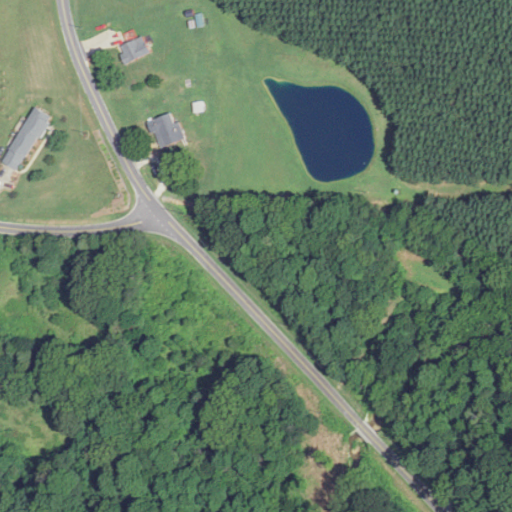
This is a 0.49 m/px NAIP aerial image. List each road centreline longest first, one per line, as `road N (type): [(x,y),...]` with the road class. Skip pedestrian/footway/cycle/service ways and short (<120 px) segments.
road 1 (residential): [(441,511),(148,194),(93,86),(64,0)]
road 2 (residential): [(162,211),(79,232),(0,227)]
